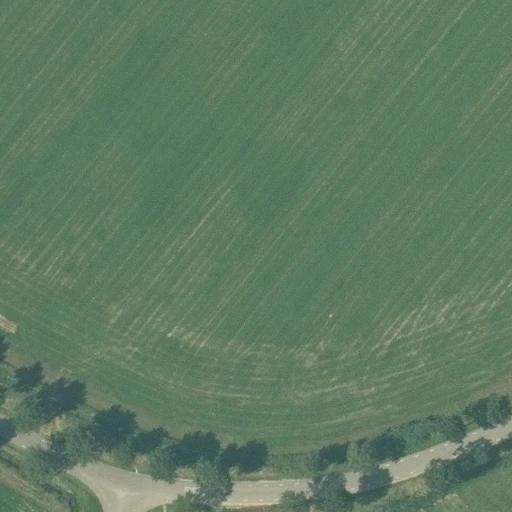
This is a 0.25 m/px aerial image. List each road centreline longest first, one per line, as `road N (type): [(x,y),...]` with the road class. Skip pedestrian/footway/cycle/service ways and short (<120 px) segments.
road 1 (tertiary): [(124,482),(270,491),(349,481),(511,427)]
road 2 (tertiary): [(0,428),(124,482)]
